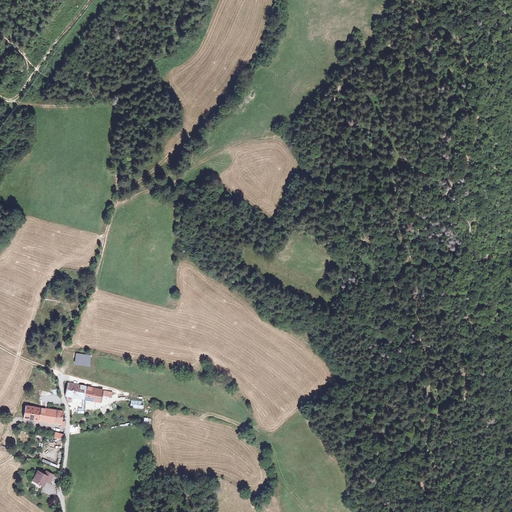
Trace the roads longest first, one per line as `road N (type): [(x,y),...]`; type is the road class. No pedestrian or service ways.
road 1 (track): [(445,511),(427,439),(416,238),(467,162),(495,0)]
road 2 (track): [(281,0),(257,70),(185,170)]
road 3 (track): [(118,202),(54,371)]
road 4 (unclassified): [(63,374),(63,511)]
road 5 (track): [(8,100),(90,0)]
